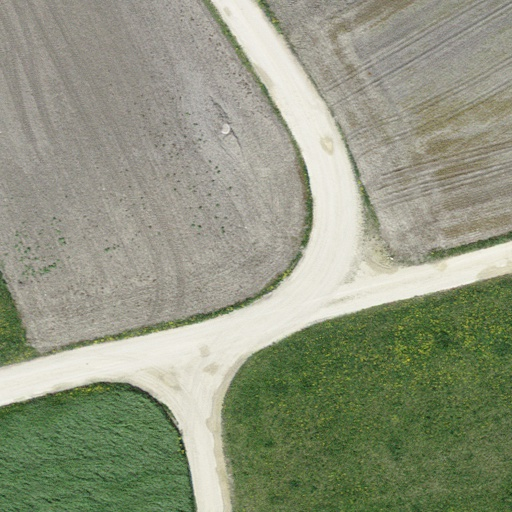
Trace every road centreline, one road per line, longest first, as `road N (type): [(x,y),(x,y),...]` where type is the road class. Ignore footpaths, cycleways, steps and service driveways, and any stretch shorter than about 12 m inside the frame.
road 1 (motorway): [(511,379),(6,511)]
road 2 (track): [(511,252),(171,344)]
road 3 (track): [(349,298),(334,172),(228,0)]
road 4 (track): [(171,344),(0,387)]
road 5 (track): [(171,344),(201,511)]
